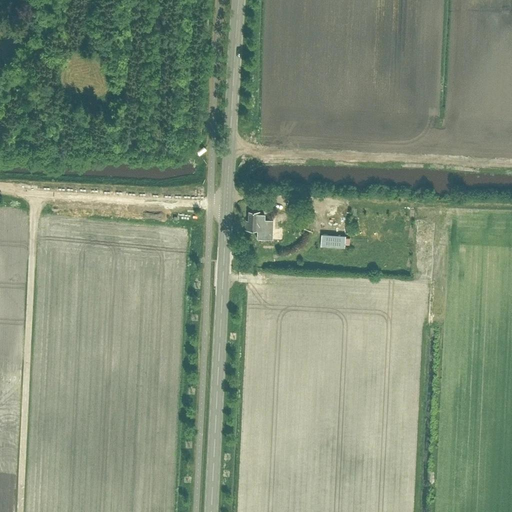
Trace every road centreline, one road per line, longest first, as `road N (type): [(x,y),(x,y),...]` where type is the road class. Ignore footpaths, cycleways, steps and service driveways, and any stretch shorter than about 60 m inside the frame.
road 1 (unknown): [(31,193),(17,511)]
road 2 (secondary): [(211,511),(225,205)]
road 3 (unclassified): [(19,192),(225,205)]
road 4 (secondary): [(225,205),(238,0)]
